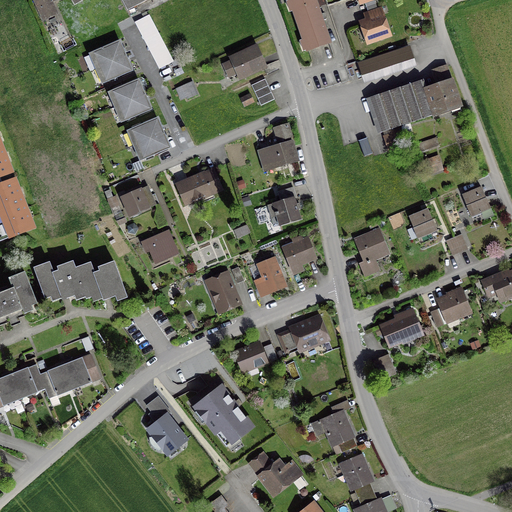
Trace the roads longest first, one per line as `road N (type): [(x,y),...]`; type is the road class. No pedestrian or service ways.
road 1 (residential): [(340,287),(171,360),(0,501)]
road 2 (residential): [(268,0),(303,105),(340,287)]
road 3 (residential): [(434,3),(511,214)]
road 4 (residential): [(348,319),(380,439),(419,491)]
road 5 (residential): [(511,251),(348,319)]
